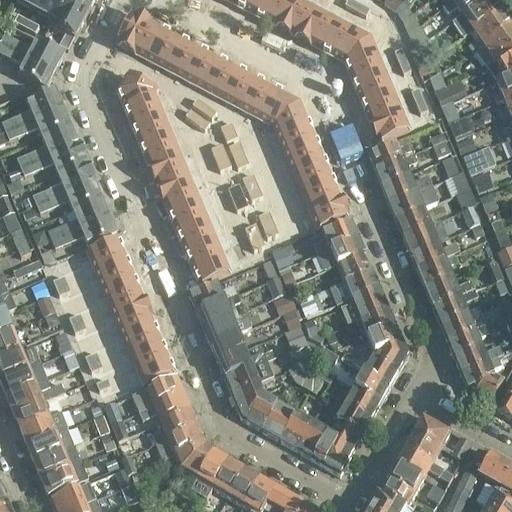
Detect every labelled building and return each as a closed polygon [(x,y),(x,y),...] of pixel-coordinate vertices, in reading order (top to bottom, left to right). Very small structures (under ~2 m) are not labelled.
[(14,0),(13,2),(34,14),(41,0),(14,0)] [(50,30),(52,31),(68,0),(41,0),(34,14),(54,24),(50,30)] [(68,0),(52,31),(66,38),(60,50),(68,54),(96,0),(68,0)] [(218,0),(236,9),(240,0),(218,0)] [(240,0),(236,9),(255,19),(265,0),(240,0)] [(265,0),(255,19),(274,29),(289,0),(265,0)] [(292,0),(289,0),(274,29),(293,40),(309,9),(292,0)] [(394,14),(395,16),(402,6),(394,0),(388,0),(384,5),(394,14)] [(456,12),(462,20),(490,0),(457,0),(451,4),(444,10),(449,17),(456,12)] [(472,34),(473,35),(503,15),(492,0),(490,0),(462,20),(453,25),(464,40),(472,34)] [(348,2),(345,9),(355,14),(359,7),(348,2)] [(395,16),(401,26),(412,17),(405,5),(402,6),(395,16)] [(359,7),(355,14),(366,20),(370,13),(359,7)] [(309,9),(293,40),(312,50),(328,19),(309,9)] [(474,58),(484,51),(511,31),(511,28),(503,15),(473,35),(479,44),(469,52),(474,58)] [(401,26),(406,36),(420,31),(412,17),(401,26)] [(132,18),(116,48),(137,59),(152,29),(132,18)] [(14,26),(25,31),(28,24),(18,19),(14,26)] [(328,19),(312,50),(331,60),(347,29),(328,19)] [(28,24),(25,31),(35,37),(39,30),(28,24)] [(152,29),(137,59),(156,69),(171,39),(152,29)] [(347,29),(331,60),(344,66),(376,52),(372,42),(347,29)] [(406,36),(415,52),(424,45),(428,44),(420,31),(406,36)] [(486,71),(495,66),(511,54),(511,31),(484,51),(476,57),(486,71)] [(5,39),(0,47),(55,76),(64,59),(37,44),(32,54),(5,39)] [(171,39),(156,69),(175,79),(191,49),(171,39)] [(409,54),(416,71),(427,66),(433,63),(424,45),(415,52),(409,54)] [(55,76),(0,47),(0,48),(0,57),(24,70),(19,80),(46,94),(55,76)] [(191,49),(175,79),(194,89),(210,59),(191,49)] [(376,52),(344,66),(352,86),(385,73),(376,52)] [(402,53),(394,56),(399,67),(406,64),(402,53)] [(486,71),(497,86),(511,80),(511,54),(495,66),(486,71)] [(210,59),(194,89),(213,99),(229,69),(210,59)] [(406,64),(399,67),(404,78),(411,75),(406,64)] [(427,66),(416,71),(420,79),(431,74),(427,66)] [(229,69),(213,99),(232,109),(248,79),(229,69)] [(385,73),(352,86),(361,106),(393,93),(385,73)] [(428,82),(435,98),(444,95),(448,90),(442,76),(428,82)] [(126,79),(117,96),(124,113),(156,100),(155,98),(157,95),(126,79)] [(248,79),(232,109),(250,119),(266,88),(248,79)] [(497,107),(504,104),(511,100),(511,80),(497,86),(501,96),(494,101),(497,107)] [(435,98),(441,110),(452,106),(452,105),(466,99),(460,85),(448,90),(444,95),(435,98)] [(266,88),(250,119),(268,128),(284,98),(266,88)] [(393,93),(361,106),(369,126),(401,113),(393,93)] [(419,93),(411,96),(416,107),(423,104),(419,93)] [(0,129),(0,138),(63,113),(55,94),(26,106),(31,116),(0,129)] [(284,98),(268,128),(273,131),(276,138),(308,124),(301,106),(284,98)] [(156,100),(124,113),(132,132),(164,119),(156,100)] [(197,103),(192,109),(202,117),(206,110),(197,103)] [(423,104),(416,107),(420,118),(428,115),(423,104)] [(441,110),(448,128),(460,123),(452,106),(441,110)] [(206,110),(202,117),(212,124),(216,117),(206,110)] [(0,149),(38,133),(42,142),(70,131),(63,113),(0,138),(0,149)] [(401,113),(369,126),(378,147),(410,134),(401,113)] [(190,114),(185,121),(195,128),(200,121),(190,114)] [(164,119),(132,132),(140,151),(172,137),(164,119)] [(200,121),(195,128),(205,135),(210,128),(200,121)] [(460,123),(448,128),(454,142),(466,137),(460,123)] [(308,124),(276,138),(284,157),(316,143),(308,124)] [(231,127),(220,132),(223,139),(234,135),(231,127)] [(17,164),(21,173),(78,148),(70,131),(42,142),(46,152),(17,164)] [(234,135),(223,139),(227,147),(238,142),(234,135)] [(172,137),(140,151),(148,170),(180,156),(172,137)] [(431,143),(433,150),(446,145),(444,138),(431,143)] [(468,142),(456,147),(461,159),(473,154),(468,142)] [(316,143),(284,157),(292,175),(324,162),(316,143)] [(367,157),(375,175),(413,159),(409,150),(400,154),(396,145),(367,157)] [(446,145),(433,150),(437,161),(450,156),(446,145)] [(239,146),(228,151),(231,159),(243,154),(239,146)] [(53,169),(57,179),(88,166),(80,147),(78,148),(21,173),(24,181),(53,169)] [(222,149),(211,154),(214,161),(225,156),(222,149)] [(462,161),(469,179),(489,171),(482,153),(462,161)] [(243,154),(231,159),(235,166),(246,161),(243,154)] [(180,156),(148,170),(156,190),(188,176),(180,156)] [(225,156),(214,161),(217,168),(228,164),(225,156)] [(375,175),(382,192),(410,180),(407,172),(416,168),(413,159),(375,175)] [(246,161),(235,166),(238,173),(249,169),(246,161)] [(324,162),(292,175),(300,194),(332,181),(324,162)] [(228,164),(217,168),(220,176),(231,171),(228,164)] [(33,201),(36,210),(93,186),(94,186),(96,185),(88,166),(57,179),(61,189),(33,201)] [(462,172),(452,176),(454,181),(464,177),(462,172)] [(188,176),(156,190),(165,209),(197,196),(188,176)] [(488,176),(472,182),(479,199),(495,192),(488,176)] [(449,183),(455,200),(471,193),(464,177),(449,183)] [(253,179),(242,183),(245,191),(256,186),(253,179)] [(382,192),(389,208),(430,191),(427,183),(414,188),(410,180),(382,192)] [(332,181),(300,194),(308,213),(340,199),(332,181)] [(69,206),(73,215),(101,203),(94,186),(93,186),(36,210),(40,218),(69,206)] [(256,186),(245,191),(248,198),(259,194),(256,186)] [(239,189),(228,193),(231,201),(242,196),(239,189)] [(396,225),(424,213),(437,208),(430,191),(389,208),(396,225)] [(471,193),(455,200),(461,214),(477,208),(471,193)] [(259,194),(248,198),(251,206),(262,201),(259,194)] [(197,196),(165,209),(167,214),(173,229),(205,216),(197,196)] [(242,196),(231,201),(234,208),(245,203),(242,196)] [(492,198),(480,203),(487,219),(499,214),(492,198)] [(340,199),(308,213),(317,235),(349,222),(340,199)] [(0,202),(0,210),(4,221),(14,217),(6,200),(0,202)] [(51,245),(51,246),(108,221),(101,203),(73,215),(77,225),(35,242),(38,251),(51,245)] [(245,203),(234,208),(237,215),(248,211),(245,203)] [(472,210),(463,214),(469,231),(479,227),(472,210)] [(396,225),(403,242),(431,230),(424,213),(396,225)] [(205,216),(173,229),(175,233),(182,249),(214,236),(205,216)] [(269,216),(258,221),(261,228),(272,224),(269,216)] [(14,217),(4,221),(7,227),(16,223),(14,217)] [(108,221),(51,246),(55,254),(84,242),(88,252),(116,240),(108,221)] [(272,224),(261,228),(264,236),(275,231),(272,224)] [(491,228),(495,237),(505,233),(501,224),(491,228)] [(315,251),(318,258),(358,241),(351,225),(323,237),(327,246),(315,251)] [(256,228),(245,233),(248,241),(259,236),(256,228)] [(403,242),(410,258),(438,246),(431,230),(403,242)] [(275,231),(264,236),(267,243),(278,239),(275,231)] [(11,237),(18,254),(27,250),(25,245),(21,233),(11,237)] [(505,233),(495,237),(501,253),(511,249),(505,233)] [(214,236),(182,249),(190,269),(222,256),(214,236)] [(259,236),(248,241),(251,248),(262,243),(259,236)] [(325,275),(337,270),(365,258),(358,241),(318,258),(325,275)] [(262,243),(251,248),(254,255),(265,251),(262,243)] [(119,244),(87,258),(95,276),(127,263),(119,244)] [(417,275),(453,260),(459,258),(455,248),(441,254),(438,246),(410,258),(417,275)] [(27,250),(18,254),(21,260),(30,257),(27,250)] [(272,254),(279,272),(293,267),(287,252),(282,254),(281,251),(272,254)] [(44,267),(50,268),(56,265),(51,254),(41,258),(44,267)] [(511,254),(498,260),(504,275),(511,271),(511,254)] [(222,256),(190,269),(199,290),(231,277),(222,256)] [(337,270),(344,287),(372,275),(365,258),(337,270)] [(417,275),(424,292),(452,280),(449,271),(457,268),(453,260),(417,275)] [(38,263),(29,267),(36,283),(45,280),(38,263)] [(127,263),(95,276),(103,295),(135,281),(127,263)] [(262,268),(269,283),(278,279),(271,264),(262,268)] [(487,268),(495,286),(503,283),(495,265),(487,268)] [(344,287),(351,304),(380,292),(372,275),(344,287)] [(64,281),(53,285),(56,293),(67,288),(64,281)] [(135,281),(103,295),(111,314),(143,300),(135,281)] [(268,286),(275,302),(285,298),(278,281),(268,286)] [(425,295),(433,312),(474,295),(471,286),(457,292),(454,283),(425,295)] [(503,283),(495,286),(499,296),(507,292),(503,283)] [(37,305),(39,304),(49,300),(45,293),(42,285),(31,290),(34,298),(33,298),(37,305)] [(189,299),(196,316),(236,300),(233,292),(221,297),(217,287),(189,299)] [(67,288),(56,293),(59,300),(70,295),(67,288)] [(433,312),(439,329),(468,317),(464,309),(478,303),(474,295),(433,312)] [(299,300),(301,305),(310,302),(308,296),(299,300)] [(348,330),(360,325),(388,313),(381,296),(353,308),(341,313),(348,330)] [(0,300),(0,320),(5,318),(15,314),(8,297),(0,300)] [(293,312),(294,315),(297,314),(291,298),(287,300),(293,312)] [(39,304),(46,320),(56,317),(52,308),(49,300),(39,304)] [(143,300),(111,314),(119,334),(151,320),(143,300)] [(196,316),(203,333),(231,321),(228,312),(239,307),(236,300),(196,316)] [(283,319),(284,319),(283,317),(293,312),(287,300),(274,306),(280,320),(283,319)] [(310,302),(301,305),(307,322),(316,318),(310,302)] [(283,319),(289,335),(300,331),(294,315),(293,312),(283,317),(284,319),(283,319)] [(439,329),(446,345),(485,329),(478,312),(468,317),(439,329)] [(360,325),(367,342),(396,329),(388,313),(360,325)] [(56,317),(46,320),(49,327),(58,323),(56,317)] [(0,320),(0,339),(12,335),(5,318),(0,320)] [(80,318),(69,323),(72,330),(83,326),(80,318)] [(151,320),(119,334),(127,353),(159,339),(151,320)] [(210,350),(238,338),(251,332),(248,323),(235,329),(231,321),(203,333),(210,350)] [(83,326),(72,330),(75,338),(86,333),(83,326)] [(367,342),(374,358),(403,346),(396,329),(367,342)] [(446,345),(453,362),(482,350),(479,342),(489,338),(485,329),(446,345)] [(292,356),(295,354),(307,348),(300,331),(289,335),(284,337),(292,356)] [(0,363),(20,355),(12,335),(0,339),(0,363)] [(61,359),(62,359),(72,355),(65,338),(55,342),(59,352),(58,353),(61,359)] [(210,350),(217,366),(245,354),(238,338),(210,350)] [(159,339),(127,353),(135,371),(167,358),(159,339)] [(374,358),(372,362),(398,377),(409,359),(403,346),(374,358)] [(453,362),(460,378),(497,363),(503,360),(499,351),(485,357),(482,350),(453,362)] [(20,355),(0,363),(0,384),(40,367),(34,352),(21,357),(20,355)] [(325,352),(319,361),(320,361),(318,364),(324,367),(325,368),(331,357),(333,357),(325,352)] [(217,366),(224,383),(266,365),(263,357),(249,363),(245,354),(217,366)] [(304,374),(314,380),(323,385),(324,384),(329,388),(334,380),(328,376),(329,376),(321,372),(324,367),(318,364),(320,361),(319,361),(310,354),(312,360),(308,367),(304,374)] [(72,355),(62,359),(69,375),(79,371),(72,355)] [(96,357),(85,362),(88,369),(99,364),(96,357)] [(325,368),(331,372),(338,360),(333,357),(331,357),(325,368)] [(167,358),(135,371),(143,390),(175,376),(167,358)] [(372,362),(363,378),(390,393),(398,377),(372,362)] [(460,378),(468,397),(501,383),(495,381),(492,375),(501,371),(497,363),(460,378)] [(99,364),(88,369),(91,376),(102,372),(99,364)] [(224,383),(231,400),(259,388),(256,380),(270,374),(266,365),(224,383)] [(0,384),(0,386),(7,403),(48,385),(40,367),(0,384)] [(306,382),(311,385),(314,380),(304,374),(308,367),(289,375),(292,381),(297,377),(306,382)] [(321,372),(329,376),(331,372),(325,368),(324,367),(321,372)] [(296,387),(301,390),(306,382),(297,377),(292,381),(296,387)] [(363,378),(354,393),(381,408),(390,393),(363,378)] [(316,388),(312,396),(316,398),(323,385),(314,380),(311,385),(316,388)] [(146,394),(154,411),(184,398),(177,381),(146,394)] [(301,390),(307,393),(311,385),(306,382),(301,390)] [(107,383),(96,388),(99,395),(110,390),(107,383)] [(501,383),(468,397),(470,401),(489,411),(504,384),(501,383)] [(7,403),(14,420),(65,398),(61,390),(52,394),(48,385),(7,403)] [(307,393),(312,396),(316,388),(311,385),(307,393)] [(241,423),(245,426),(263,396),(259,388),(231,400),(241,423)] [(511,424),(511,388),(497,416),(511,424)] [(354,393),(345,409),(372,424),(381,408),(354,393)] [(245,426),(261,435),(276,408),(263,401),(264,399),(263,396),(245,426)] [(14,420),(21,436),(49,424),(49,423),(46,416),(68,406),(65,398),(14,420)] [(157,419),(161,427),(191,414),(184,398),(154,411),(139,416),(143,426),(157,419)] [(105,412),(111,428),(123,424),(117,407),(105,412)] [(261,435),(279,445),(294,418),(276,408),(261,435)] [(336,424),(347,430),(363,439),(372,424),(345,409),(336,424)] [(152,441),(156,449),(198,431),(191,414),(161,427),(164,436),(152,441)] [(21,436),(28,452),(56,440),(55,438),(68,433),(61,417),(49,423),(49,424),(21,436)] [(296,419),(294,418),(279,445),(297,455),(312,428),(296,419)] [(103,420),(93,424),(100,440),(108,437),(110,436),(103,420)] [(421,420),(412,435),(441,452),(450,436),(421,420)] [(123,424),(111,428),(118,445),(129,440),(123,424)] [(297,455),(313,464),(323,445),(328,438),(312,428),(297,455)] [(347,430),(335,452),(331,458),(347,467),(363,439),(347,430)] [(162,465),(175,461),(205,448),(198,431),(156,449),(162,465)] [(412,435),(403,451),(432,467),(441,452),(412,435)] [(108,437),(100,440),(104,449),(112,446),(108,437)] [(28,452),(34,468),(63,456),(56,440),(28,452)] [(453,459),(461,464),(470,448),(461,443),(453,459)] [(323,445),(313,464),(340,480),(347,467),(331,458),(335,452),(323,445)] [(182,478),(196,485),(214,455),(207,451),(205,448),(175,461),(182,478)] [(41,484),(79,468),(81,467),(74,451),(63,456),(34,468),(41,484)] [(403,451),(394,467),(423,483),(428,475),(449,487),(453,480),(442,474),(432,468),(432,467),(403,451)] [(479,479),(501,492),(511,473),(511,471),(478,452),(471,464),(484,471),(479,479)] [(103,459),(110,476),(119,472),(112,455),(103,459)] [(207,502),(212,494),(229,464),(214,455),(196,485),(191,494),(207,502)] [(130,461),(121,464),(123,470),(124,473),(127,480),(131,478),(136,476),(130,461)] [(212,494),(228,503),(245,473),(229,464),(212,494)] [(394,467),(386,482),(414,499),(423,483),(394,467)] [(79,468),(41,484),(48,501),(77,489),(73,480),(83,476),(79,468)] [(442,474),(453,480),(456,473),(445,468),(442,474)] [(118,485),(121,493),(130,488),(127,480),(124,473),(114,478),(118,485)] [(228,503),(244,511),(260,482),(245,473),(228,503)] [(455,495),(467,500),(477,479),(466,473),(455,495)] [(511,473),(501,492),(511,498),(511,473)] [(245,511),(263,511),(276,491),(260,482),(244,511),(245,511)] [(386,482),(377,498),(401,511),(406,511),(414,499),(386,482)] [(49,504),(52,511),(78,511),(96,505),(89,488),(49,504)] [(130,488),(121,493),(128,510),(138,507),(130,488)] [(428,498),(439,505),(442,501),(445,494),(434,488),(428,498)] [(263,511),(299,511),(303,506),(276,491),(263,511)] [(511,511),(511,502),(496,493),(485,511),(511,511)] [(446,511),(461,511),(467,501),(455,495),(446,511)] [(401,511),(377,498),(368,511),(401,511)]
